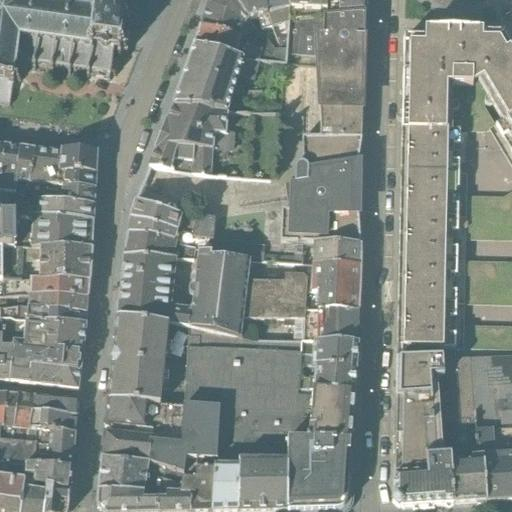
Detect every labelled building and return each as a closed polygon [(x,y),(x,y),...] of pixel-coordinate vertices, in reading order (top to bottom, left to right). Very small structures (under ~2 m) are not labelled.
[(22,85),(22,82),(17,81),(19,66),(34,68),(34,73),(35,73),(36,69),(51,71),(51,75),(53,76),(54,71),(69,73),(68,77),(71,78),(72,73),(88,76),(87,81),(90,81),(90,79),(108,82),(108,84),(110,84),(111,79),(116,80),(116,78),(111,76),(114,54),(120,55),(120,60),(122,60),(123,56),(128,56),(128,52),(126,52),(129,29),(132,29),(132,26),(127,25),(128,21),(125,20),(124,24),(118,23),(121,2),(126,2),(126,0),(0,0),(0,106),(10,108),(13,90),(14,90),(15,84),(22,85)] [(271,57),(274,50),(252,24),(234,0),(213,0),(209,5),(202,29),(251,46),(271,57)] [(262,31),(272,29),(265,0),(234,0),(252,24),(259,21),(262,31)] [(265,0),(272,29),(288,26),(289,0),(265,0)] [(289,0),(288,26),(324,20),(326,0),(289,0)] [(326,0),(324,20),(364,17),(364,16),(365,16),(365,0),(326,0)] [(270,64),(270,66),(285,68),(287,68),(288,58),(288,57),(298,57),(300,33),(314,34),(316,69),(318,109),(318,113),(319,113),(321,129),(320,140),(361,142),(362,110),(363,74),(364,74),(365,41),(363,41),(363,30),(364,30),(365,17),(364,17),(324,20),(288,26),(287,41),(288,52),(280,51),(274,50),(271,57),(270,64)] [(202,29),(194,52),(182,88),(233,104),(240,80),(256,86),(262,65),(270,66),(270,64),(271,57),(251,46),(202,29)] [(511,50),(511,51),(504,38),(483,38),(483,35),(451,34),(425,33),(425,42),(404,42),(404,58),(403,81),(403,111),(402,135),(402,158),(401,182),(401,206),(400,230),(400,254),(399,278),(399,302),(398,326),(398,350),(442,350),(443,327),(443,303),(444,279),(444,255),(444,231),(444,207),(445,199),(445,183),(445,159),(445,135),(446,111),(446,88),(450,88),(473,88),(484,81),(491,93),(502,111),(511,128),(511,50)] [(164,133),(213,154),(234,156),(235,136),(227,135),(229,116),(233,104),(182,88),(175,108),(168,125),(167,125),(164,133)] [(213,154),(164,133),(156,152),(157,152),(149,170),(171,175),(191,178),(212,182),(213,154)] [(315,246),(360,249),(356,181),(361,142),(320,140),(303,140),(303,165),(301,166),(299,166),(298,167),(298,168),(297,169),(296,170),(296,171),(295,187),(290,187),(289,213),(282,213),(281,245),(315,246)] [(0,190),(8,192),(14,151),(0,148),(0,190)] [(14,151),(8,192),(18,193),(24,152),(14,151)] [(30,187),(31,187),(35,154),(24,152),(18,193),(22,194),(24,185),(30,186),(30,187)] [(59,190),(61,174),(63,156),(37,154),(35,154),(31,187),(41,188),(59,190)] [(61,174),(96,176),(97,161),(63,156),(61,174)] [(59,190),(95,193),(96,176),(61,174),(59,190)] [(40,203),(94,209),(95,193),(59,190),(41,188),(40,203)] [(94,209),(40,203),(38,220),(93,226),(94,209)] [(130,222),(213,240),(215,220),(198,218),(198,224),(136,204),(130,222)] [(40,252),(91,255),(93,226),(38,220),(33,219),(17,217),(18,220),(17,252),(23,252),(40,252)] [(18,220),(0,220),(0,251),(12,252),(17,252),(18,220)] [(128,237),(212,253),(213,240),(130,222),(128,237)] [(124,259),(167,261),(177,262),(193,263),(195,253),(199,254),(203,255),(203,260),(212,261),(212,253),(128,237),(124,259)] [(313,266),(360,267),(360,249),(315,246),(313,266)] [(0,282),(13,282),(12,252),(0,251),(0,282)] [(39,283),(90,285),(91,255),(40,252),(23,252),(23,264),(40,262),(39,283)] [(249,284),(251,265),(212,261),(203,260),(203,255),(199,254),(191,311),(189,330),(241,341),(244,322),(295,323),(293,345),(302,345),(316,345),(317,311),(311,289),(307,289),(308,282),(303,278),(286,278),(285,285),(249,284)] [(172,309),(175,279),(177,262),(167,261),(124,259),(122,276),(118,319),(170,327),(189,330),(191,311),(172,309)] [(317,311),(358,313),(360,267),(313,266),(311,289),(317,311)] [(19,298),(88,302),(90,285),(39,283),(31,282),(31,284),(24,284),(21,285),(19,298)] [(17,311),(86,318),(88,302),(19,298),(17,311)] [(17,324),(26,325),(86,329),(86,318),(17,311),(0,311),(0,321),(12,321),(17,324)] [(316,345),(357,348),(358,313),(317,311),(316,345)] [(183,413),(184,408),(163,408),(170,327),(118,319),(114,355),(109,406),(183,413)] [(23,351),(83,357),(83,356),(86,329),(26,325),(23,351)] [(218,463),(223,352),(199,351),(200,340),(189,339),(184,408),(183,413),(109,406),(105,436),(102,461),(165,474),(183,478),(187,463),(218,463)] [(356,372),(357,348),(316,345),(302,345),(302,356),(317,357),(316,369),(317,369),(317,370),(356,372)] [(0,383),(10,384),(11,384),(23,351),(15,348),(0,348),(0,383)] [(23,351),(11,384),(79,393),(83,357),(23,351)] [(241,511),(250,354),(250,353),(223,352),(218,463),(213,511),(241,511)] [(302,356),(250,354),(241,511),(285,511),(293,450),(300,393),(301,380),(302,356)] [(511,503),(511,359),(471,362),(475,417),(479,462),(484,464),(486,505),(511,503)] [(486,506),(486,505),(484,464),(479,462),(475,417),(471,362),(444,363),(452,457),(455,508),(477,506),(477,507),(486,506)] [(396,461),(452,457),(444,363),(416,364),(398,363),(396,461)] [(354,395),(356,372),(317,370),(317,369),(316,369),(315,369),(314,379),(301,380),(300,393),(354,395)] [(293,450),(350,453),(352,420),(354,395),(300,393),(293,450)] [(3,430),(5,431),(8,399),(0,399),(0,427),(1,428),(3,428),(3,430)] [(33,416),(77,420),(78,404),(19,399),(8,399),(5,431),(15,431),(30,434),(33,416)] [(37,435),(75,437),(77,420),(33,416),(30,434),(37,435)] [(0,466),(8,467),(26,469),(35,468),(36,446),(37,435),(30,434),(15,431),(5,431),(3,430),(3,428),(1,428),(0,427),(0,466)] [(35,468),(39,469),(72,473),(75,437),(37,435),(36,446),(35,468)] [(293,450),(285,511),(340,511),(347,506),(350,453),(293,450)] [(455,508),(452,457),(396,461),(394,480),(394,503),(403,511),(444,508),(455,508)] [(161,498),(163,486),(165,474),(102,461),(99,494),(98,496),(161,498)] [(213,511),(218,463),(187,463),(183,478),(165,474),(163,486),(192,489),(190,511),(213,511)] [(0,511),(22,511),(25,493),(25,492),(26,483),(7,481),(8,467),(0,466),(0,511)] [(46,511),(49,491),(37,489),(39,469),(35,468),(26,469),(25,479),(35,480),(34,487),(31,486),(31,493),(25,493),(22,511),(46,511)] [(37,489),(49,491),(70,495),(73,473),(72,473),(39,469),(37,489)] [(157,511),(190,511),(192,489),(163,486),(161,498),(157,511)] [(49,491),(46,511),(67,511),(69,511),(69,506),(68,505),(69,505),(70,495),(49,491)] [(99,511),(157,511),(161,498),(98,496),(98,510),(99,511)]
